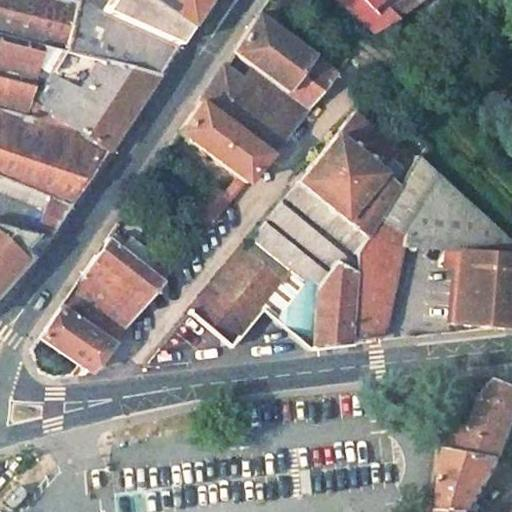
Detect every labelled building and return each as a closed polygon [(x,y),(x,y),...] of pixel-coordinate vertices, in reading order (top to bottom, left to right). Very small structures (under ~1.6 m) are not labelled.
[(44,233),(155,70),(177,38),(165,36),(107,2),(101,0),(0,0),(0,222),(30,229),(42,232),(44,233)] [(196,0),(160,0),(192,17),(200,5),(196,0)] [(381,9),(370,0),(359,0),(374,15),(381,9)] [(371,0),(382,10),(393,20),(420,0),(371,0)] [(333,73),(255,13),(229,50),(251,66),(304,107),(333,73)] [(242,78),(221,62),(176,129),(235,174),(221,192),(215,186),(183,224),(188,228),(173,247),(180,254),(267,152),(216,114),(242,78)] [(304,107),(251,66),(242,78),(216,114),(267,152),(304,107)] [(345,343),(346,338),(375,335),(381,322),(399,242),(451,245),(449,263),(456,264),(450,321),(500,327),(511,327),(511,244),(414,153),(358,102),(292,181),(247,235),(185,310),(214,333),(232,334),(247,315),(263,327),(241,353),(345,343)] [(0,280),(24,253),(16,245),(30,229),(0,222),(0,280)] [(24,253),(42,232),(30,229),(16,245),(24,253)] [(117,243),(104,233),(56,304),(65,311),(73,302),(116,330),(160,277),(117,243)] [(125,233),(117,243),(160,277),(168,268),(125,233)] [(449,263),(433,262),(426,330),(449,328),(450,321),(456,264),(449,263)] [(65,311),(56,304),(36,333),(85,366),(107,340),(65,311)] [(474,428),(461,424),(451,436),(449,448),(464,452),(497,458),(510,436),(511,429),(511,382),(501,378),(485,396),(474,428)] [(464,452),(449,448),(441,484),(439,511),(448,511),(447,511),(470,511),(469,511),(497,458),(464,452)]
